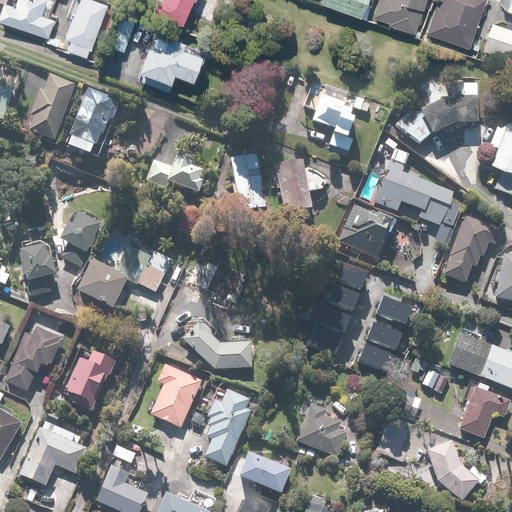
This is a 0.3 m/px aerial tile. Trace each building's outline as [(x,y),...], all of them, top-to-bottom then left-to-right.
[(10,0),(4,15),(51,34),(58,17),(45,12),(49,0),(10,0)] [(111,2),(105,0),(81,0),(68,35),(74,38),(70,48),(90,56),(111,2)] [(162,0),(161,3),(167,5),(165,10),(186,19),(194,0),(162,0)] [(223,0),(203,0),(198,12),(214,20),(223,0)] [(363,0),(317,0),(317,2),(357,17),(363,0)] [(373,0),(368,16),(387,23),(386,26),(411,34),(422,0),(373,0)] [(438,0),(436,8),(431,7),(422,34),(465,49),(482,0),(438,0)] [(257,28),(265,7),(249,1),(242,22),(257,28)] [(111,43),(126,49),(137,20),(123,14),(111,43)] [(511,36),(491,28),(488,36),(484,35),(477,53),(481,55),(509,66),(511,57),(511,36)] [(159,30),(153,47),(150,46),(141,69),(145,71),(147,72),(145,78),(172,88),(179,69),(198,76),(207,53),(188,45),(190,39),(174,33),(173,35),(159,30)] [(275,42),(272,52),(293,60),(297,50),(275,42)] [(45,89),(42,88),(32,112),(36,114),(30,129),(57,140),(79,84),(51,73),(45,89)] [(0,119),(4,121),(18,88),(0,80),(0,119)] [(399,125),(422,143),(434,133),(435,134),(451,126),(472,127),(473,85),(458,84),(458,99),(445,99),(423,110),(410,113),(399,125)] [(344,106),(348,95),(326,87),(314,119),(338,128),(332,142),(352,149),(355,140),(352,139),(354,134),(360,117),(353,114),(354,110),(344,106)] [(118,100),(89,88),(71,145),(94,152),(96,144),(100,145),(104,133),(107,134),(118,100)] [(365,103),(366,99),(358,96),(354,108),(369,113),(371,105),(365,103)] [(511,131),(504,128),(503,131),(495,127),(485,148),(493,152),(485,170),(499,177),(493,191),(511,200),(511,131)] [(282,152),(264,151),(264,160),(281,161),(282,152)] [(259,153),(234,157),(242,209),(268,205),(259,153)] [(391,160),(374,153),(368,168),(385,175),(391,160)] [(195,162),(180,156),(174,170),(156,162),(148,180),(169,189),(173,180),(203,193),(208,181),(203,178),(206,170),(194,165),(195,162)] [(271,190),(281,188),(286,213),(315,208),(305,159),(267,166),(271,190)] [(377,204),(400,213),(405,200),(423,208),(420,217),(443,227),(456,194),(392,167),(377,204)] [(193,195),(182,190),(178,199),(190,204),(193,195)] [(350,198),(336,194),(333,201),(347,206),(350,198)] [(380,211),(379,212),(356,202),(353,211),(349,209),(344,220),(348,221),(339,241),(379,258),(390,232),(394,234),(399,221),(400,219),(380,211)] [(107,224),(85,212),(78,223),(73,221),(64,238),(72,242),(63,258),(82,268),(107,224)] [(446,273),(467,282),(474,264),(477,265),(482,254),(485,255),(490,242),(496,244),(501,231),(466,218),(446,273)] [(49,243),(21,249),(31,296),(54,292),(50,275),(61,273),(57,255),(52,256),(49,243)] [(131,246),(119,271),(97,260),(82,289),(117,306),(130,279),(157,292),(167,273),(149,264),(153,257),(131,246)] [(511,255),(505,254),(497,298),(511,300),(511,255)] [(330,282),(360,293),(366,277),(336,265),(330,282)] [(0,269),(0,281),(7,285),(12,274),(0,269)] [(170,308),(184,314),(196,289),(181,282),(170,308)] [(322,303),(351,315),(358,298),(328,287),(322,303)] [(373,315),(402,327),(408,310),(379,299),(373,315)] [(312,325),(342,337),(348,320),(319,309),(312,325)] [(0,340),(6,343),(14,326),(6,322),(9,317),(0,312),(0,340)] [(204,319),(183,336),(217,369),(255,368),(254,342),(224,343),(204,319)] [(38,335),(28,331),(7,381),(30,390),(38,371),(41,372),(45,363),(54,367),(67,337),(41,326),(38,335)] [(364,342),(394,354),(400,337),(370,326),(364,342)] [(305,348),(335,359),(341,343),(311,331),(305,348)] [(511,351),(462,331),(449,363),(511,388),(511,351)] [(86,344),(65,393),(76,398),(75,401),(97,410),(119,358),(86,344)] [(355,365),(385,376),(391,360),(361,349),(355,365)] [(167,363),(159,380),(166,383),(153,414),(183,428),(204,380),(167,363)] [(433,389),(440,374),(431,370),(424,384),(433,389)] [(511,402),(511,399),(473,385),(467,400),(463,411),(465,412),(459,427),(461,428),(485,437),(494,412),(507,417),(511,402)] [(252,398),(228,388),(222,403),(216,400),(209,416),(212,417),(205,434),(215,438),(206,457),(228,466),(253,411),(248,408),(252,398)] [(422,399),(410,393),(405,403),(418,409),(422,399)] [(328,414),(330,410),(314,403),(299,440),(340,457),(350,432),(341,428),(344,421),(328,414)] [(27,422),(0,405),(0,460),(2,461),(27,422)] [(64,415),(51,409),(22,476),(48,487),(58,465),(79,474),(91,447),(76,440),(79,433),(59,425),(64,415)] [(402,450),(409,431),(388,422),(377,449),(406,461),(409,453),(402,450)] [(455,441),(430,448),(441,482),(464,500),(480,478),(463,465),(455,441)] [(293,469),(252,451),(241,474),(283,492),(293,469)] [(134,472),(122,466),(125,459),(118,456),(98,499),(127,511),(142,511),(151,493),(129,483),(134,472)] [(214,511),(215,511),(169,491),(159,511),(214,511)] [(278,511),(282,505),(271,500),(268,506),(249,497),(241,511),(278,511)] [(339,511),(340,511),(311,501),(307,511),(339,511)]
